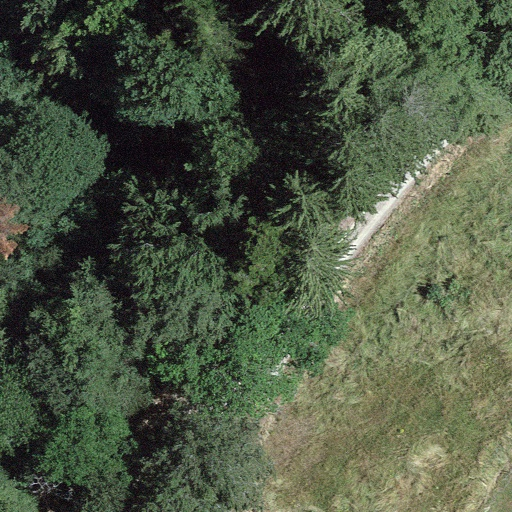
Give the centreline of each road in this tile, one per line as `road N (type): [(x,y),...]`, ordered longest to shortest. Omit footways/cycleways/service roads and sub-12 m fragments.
road 1 (track): [(260,342),(358,225),(511,81)]
road 2 (track): [(112,511),(260,342)]
road 3 (track): [(260,342),(235,469),(215,511)]
